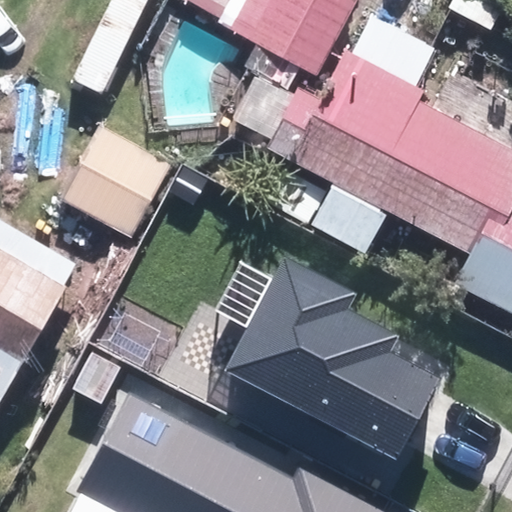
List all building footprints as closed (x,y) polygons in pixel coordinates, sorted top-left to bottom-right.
[(355,0),(187,0),(316,72),(356,0),(355,0)] [(296,89),(265,149),(467,254),(453,282),(511,312),(511,152),(413,102),(419,90),(414,88),(434,49),(367,15),(347,55),(340,52),(316,99),(296,89)] [(99,131),(62,199),(129,235),(166,167),(99,131)] [(0,392),(72,268),(0,226),(0,392)] [(285,511),(436,511),(490,411),(367,346),(345,389),(292,361),(228,481),(285,511)] [(143,511),(175,452),(82,403),(40,482),(96,511),(143,511)]
